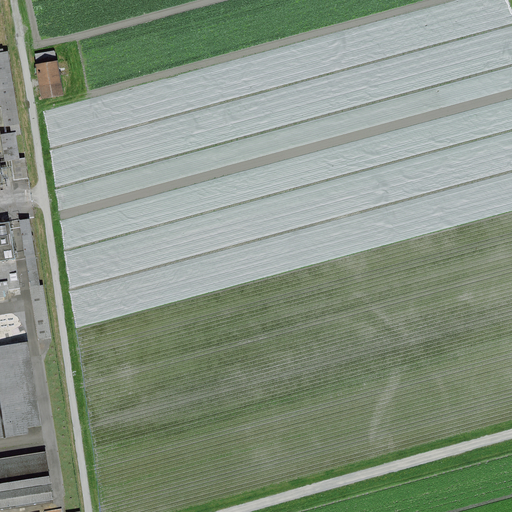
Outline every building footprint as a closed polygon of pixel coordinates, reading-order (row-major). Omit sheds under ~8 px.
[(20,125),(8,52),(0,53),(0,90),(6,127),(20,125)] [(61,63),(39,66),(44,102),(66,98),(61,63)] [(16,133),(1,135),(5,161),(11,160),(14,181),(29,179),(26,159),(20,160),(16,133)] [(31,221),(22,222),(40,343),(53,341),(46,289),(41,290),(31,221)] [(0,260),(15,258),(10,222),(0,222),(0,260)] [(31,346),(0,350),(0,439),(31,435),(30,428),(43,426),(31,346)] [(46,452),(0,459),(0,509),(54,501),(46,452)]
